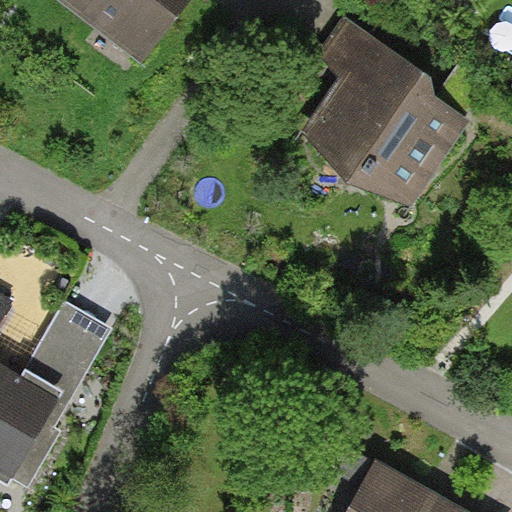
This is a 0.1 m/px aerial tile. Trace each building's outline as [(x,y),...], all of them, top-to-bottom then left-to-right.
[(53,0),(134,60),(179,0),(53,0)] [(408,220),(479,131),(351,32),(322,70),(345,88),(305,140),(408,220)] [(69,293),(35,356),(85,382),(119,319),(69,293)] [(0,356),(0,477),(54,388),(0,356)] [(457,511),(371,465),(345,511),(457,511)]
